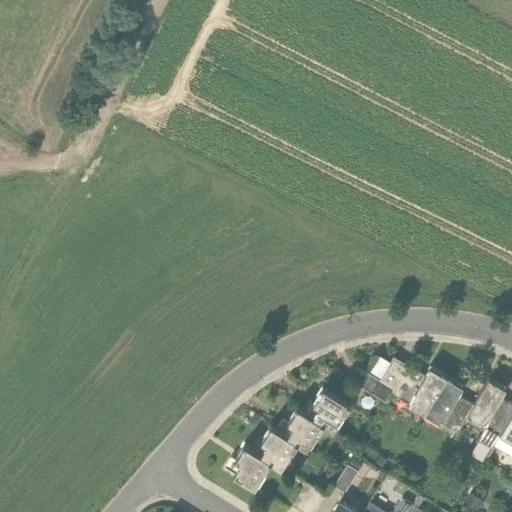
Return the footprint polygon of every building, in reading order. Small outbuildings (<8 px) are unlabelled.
[(392,392),(423,411),(445,374),(430,365),(424,374),(393,355),(379,378),(395,388),(392,392)] [(358,385),(375,395),(386,401),(392,392),(395,388),(379,378),(367,371),(358,385)] [(457,431),(467,415),(466,414),(473,402),(457,393),(462,384),(445,374),(423,411),(457,431)] [(491,447),(500,433),(511,411),(511,402),(500,395),(505,387),(488,377),(473,402),(466,414),(467,415),(487,425),(479,440),(471,453),(484,460),(491,447)] [(318,403),(312,413),(323,420),(333,426),(338,418),(349,401),(322,384),(313,400),(318,403)] [(323,420),(312,413),(296,403),(287,419),(292,422),(286,432),(297,439),(297,440),(306,445),(323,420)] [(511,411),(500,433),(511,439),(511,411)] [(266,441),(260,451),(270,459),(271,458),(281,465),(297,440),(297,439),(286,432),(270,422),(261,438),(266,441)] [(270,459),(260,451),(244,441),(235,457),(240,460),(233,471),(254,484),(270,459)] [(353,454),(348,462),(358,469),(363,461),(353,454)] [(381,454),(376,462),(385,467),(390,458),(381,454)] [(358,469),(348,462),(334,484),(345,491),(358,469)] [(452,477),(449,482),(461,490),(468,479),(461,475),(452,477)] [(302,510),(316,487),(305,481),(292,504),(302,510)] [(302,510),(304,511),(315,511),(327,494),(316,487),(302,510)] [(472,490),(465,501),(479,510),(486,499),(472,490)] [(407,511),(413,504),(402,497),(392,511),(386,511),(370,501),(362,511),(407,511)] [(330,511),(359,511),(338,498),(330,511)]
